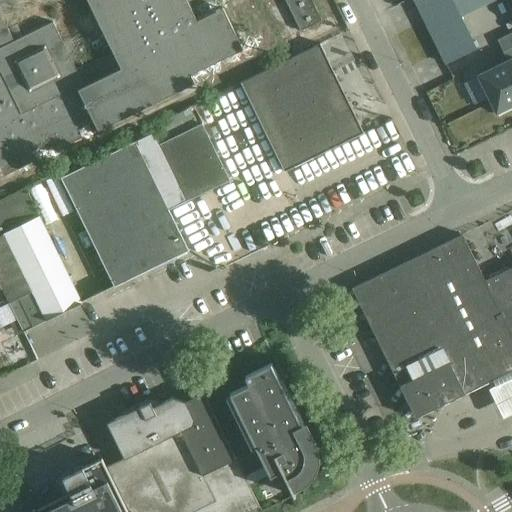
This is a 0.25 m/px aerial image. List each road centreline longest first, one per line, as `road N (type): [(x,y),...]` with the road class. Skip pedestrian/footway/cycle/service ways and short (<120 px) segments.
road 1 (unclassified): [(0,426),(284,295)]
road 2 (unclassified): [(459,210),(355,0)]
road 3 (unclassified): [(370,474),(284,295)]
road 4 (unclassified): [(284,295),(459,210)]
road 5 (unclassified): [(370,474),(511,406)]
